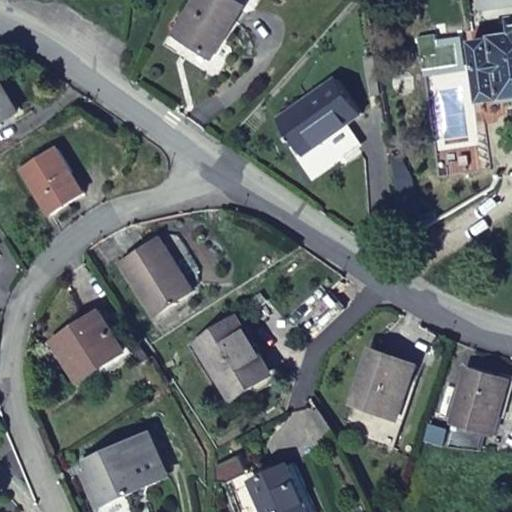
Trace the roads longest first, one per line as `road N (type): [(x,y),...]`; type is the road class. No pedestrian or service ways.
road 1 (residential): [(51,511),(15,389),(15,320),(50,265),(116,210),(222,169)]
road 2 (residential): [(511,339),(469,329),(222,169)]
road 3 (residential): [(222,169),(79,43),(0,3)]
